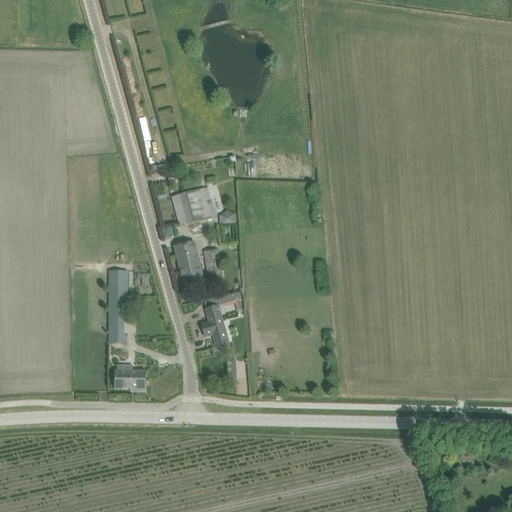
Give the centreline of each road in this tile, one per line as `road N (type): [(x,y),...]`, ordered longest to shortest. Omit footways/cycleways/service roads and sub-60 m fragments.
road 1 (tertiary): [(190,418),(188,361),(88,0)]
road 2 (tertiary): [(190,418),(511,425)]
road 3 (tertiary): [(0,420),(190,418)]
